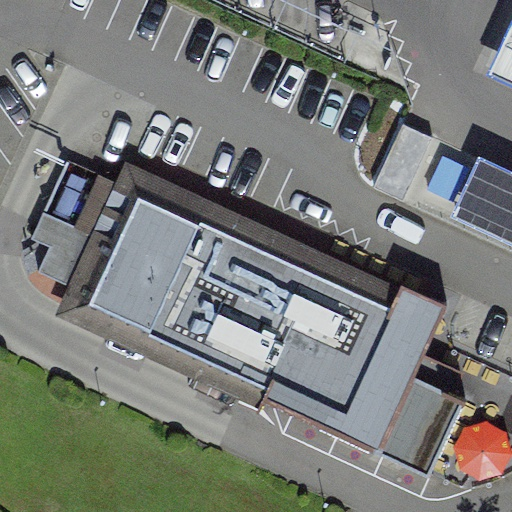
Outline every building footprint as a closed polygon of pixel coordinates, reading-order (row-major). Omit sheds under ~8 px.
[(101,0),(72,0),(65,18),(89,29),(101,0)] [(511,37),(494,77),(511,85),(511,37)] [(437,142),(406,128),(402,138),(376,193),(407,207),(433,150),(437,142)] [(511,232),(511,186),(478,172),(462,212),(511,232)] [(202,216),(124,181),(99,236),(45,211),(33,238),(53,247),(41,272),(75,288),(70,298),(128,324),(125,332),(416,466),(414,468),(432,476),(467,398),(416,375),(443,316),(331,265),(327,274),(316,269),(321,260),(298,249),(300,245),(208,203),(202,216)]
